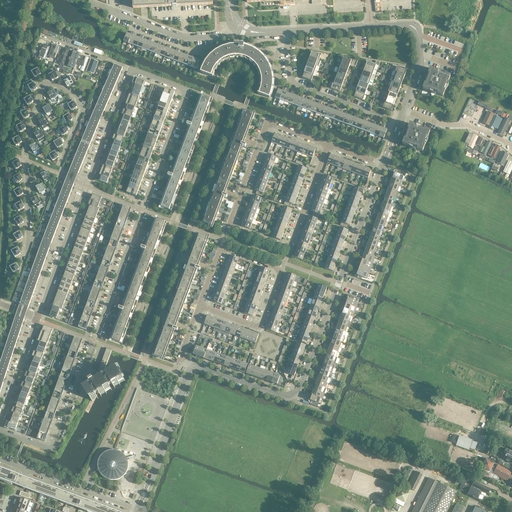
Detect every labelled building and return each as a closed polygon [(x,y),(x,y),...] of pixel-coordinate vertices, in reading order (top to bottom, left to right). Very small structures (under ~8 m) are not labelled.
[(212,0),(132,0),(133,8),(140,8),(147,7),(151,7),(173,6),(173,7),(177,6),(210,4),(213,4),(212,0)] [(432,0),(433,3),(450,2),(450,10),(474,9),(473,0),(432,0)] [(124,42),(128,44),(133,32),(131,31),(130,34),(127,33),(124,42)] [(133,45),(137,47),(142,35),(140,35),(139,38),(136,37),(133,45)] [(142,49),(146,50),(151,39),(149,38),(148,41),(145,40),(142,49)] [(154,43),(151,52),(155,54),(160,42),(158,41),(157,44),(154,43)] [(53,44),(48,56),(55,58),(57,53),(56,52),(54,51),(56,46),(53,44)] [(201,72),(212,77),(214,71),(215,70),(216,70),(216,69),(217,69),(217,68),(217,67),(218,66),(219,66),(219,65),(220,65),(220,64),(220,63),(221,63),(222,63),(223,62),(224,62),(224,61),(224,60),(225,60),(226,60),(227,60),(228,60),(228,59),(229,59),(230,58),(231,58),(231,59),(232,59),(233,59),(233,58),(234,58),(234,57),(235,57),(235,56),(237,56),(240,56),(240,58),(241,58),(241,59),(242,59),(243,59),(244,59),(245,59),(245,60),(246,60),(247,61),(248,61),(249,61),(249,62),(250,62),(250,63),(251,64),(252,64),(253,64),(253,65),(253,66),(254,66),(254,67),(255,67),(255,68),(256,68),(256,69),(256,70),(257,71),(258,72),(259,73),(259,74),(258,74),(258,75),(259,76),(259,77),(260,77),(260,78),(259,79),(259,80),(259,81),(260,82),(260,83),(260,84),(259,84),(259,85),(259,86),(259,87),(260,87),(260,88),(258,93),(269,98),(271,91),(272,87),(273,83),(274,83),(274,79),(273,71),(270,64),(266,57),(260,52),(253,48),(249,46),(250,45),(239,44),(239,45),(236,45),(234,45),(230,45),(223,47),(216,51),(210,56),(205,62),(202,69),(201,72)] [(41,48),(38,57),(41,58),(40,60),(44,61),(49,47),(44,45),(43,48),(41,48)] [(163,47),(160,55),(165,57),(169,45),(167,45),(166,48),(163,47)] [(59,56),(58,60),(60,61),(59,65),(64,67),(71,50),(65,48),(62,57),(59,56)] [(172,50),(169,59),(174,60),(178,49),(176,48),(175,51),(172,50)] [(68,57),(67,60),(69,61),(67,65),(75,68),(80,54),(73,51),(70,57),(68,57)] [(181,53),(178,62),(183,64),(187,52),(185,52),(184,55),(181,53)] [(308,55),(308,57),(319,61),(320,55),(312,52),(310,55),(308,55)] [(190,57),(187,65),(191,67),(196,55),(194,55),(193,58),(190,57)] [(89,58),(86,56),(84,60),(81,59),(79,65),(82,66),(80,70),(83,72),(89,58)] [(319,61),(308,57),(307,58),(309,59),(308,62),(317,65),(319,66),(321,62),(319,61)] [(342,58),(340,63),(349,66),(350,63),(352,64),(354,60),(349,59),(349,60),(342,58)] [(91,59),(87,71),(94,74),(98,62),(91,59)] [(375,64),(367,61),(366,64),(364,64),(363,66),(374,70),(376,65),(379,66),(380,62),(376,61),(375,64)] [(305,65),(304,67),(315,71),(317,65),(308,62),(307,66),(305,65)] [(349,66),(340,63),(338,68),(349,72),(350,70),(348,69),(349,66)] [(113,66),(112,69),(120,73),(123,68),(114,64),(113,66)] [(374,70),(363,66),(362,67),(364,68),(363,71),(372,75),(374,70)] [(305,69),(304,72),(313,76),(315,71),(304,67),(303,69),(305,69)] [(409,69),(405,68),(404,69),(398,67),(396,72),(405,75),(406,72),(408,73),(409,69)] [(37,68),(31,71),(35,78),(41,74),(37,68)] [(349,72),(338,68),(336,73),(345,76),(347,73),(348,74),(349,72)] [(112,69),(110,75),(118,78),(120,73),(112,69)] [(435,71),(430,69),(428,74),(427,75),(427,76),(426,77),(425,79),(425,81),(425,82),(425,83),(425,84),(423,89),(428,91),(429,92),(430,93),(431,93),(432,94),(435,95),(437,95),(438,95),(443,96),(445,91),(446,90),(447,88),(448,87),(449,83),(449,82),(448,81),(450,76),(445,74),(444,73),(442,72),(441,71),(438,71),(437,71),(435,71)] [(52,70),(48,72),(49,74),(49,75),(48,75),(52,81),(58,77),(57,76),(60,75),(59,72),(56,74),(55,71),(54,72),(52,70)] [(372,75),(363,71),(362,75),(360,74),(359,76),(370,80),(372,75)] [(301,75),(300,77),(302,78),(311,81),(313,76),(304,72),(303,76),(301,75)] [(403,78),(405,75),(396,72),(394,77),(405,81),(405,79),(403,78)] [(336,73),(335,78),(345,82),(346,80),(344,79),(345,76),(336,73)] [(110,75),(107,80),(116,84),(118,78),(110,75)] [(73,76),(70,77),(69,76),(65,78),(66,80),(64,81),(67,87),(74,83),(73,81),(75,80),(73,76)] [(370,80),(359,76),(359,78),(361,78),(359,82),(368,85),(370,80)] [(134,77),(133,81),(134,82),(134,84),(143,88),(145,82),(138,79),(138,78),(134,77)] [(404,83),(405,81),(394,77),(392,82),(401,85),(402,82),(404,83)] [(335,78),(333,83),(342,86),(343,83),(345,84),(345,82),(335,78)] [(28,85),(31,92),(38,88),(34,82),(32,80),(27,83),(28,85)] [(107,80),(105,85),(113,89),(116,84),(107,80)] [(356,84),(356,86),(367,90),(368,85),(359,82),(358,85),(356,84)] [(392,82),(390,87),(401,91),(402,89),(400,88),(401,85),(392,82)] [(333,83),(331,88),(342,92),(342,90),(340,90),(342,86),(333,83)] [(134,84),(132,89),(141,93),(143,88),(134,84)] [(105,85),(103,91),(111,94),(113,89),(105,85)] [(367,90),(356,86),(355,88),(357,88),(356,92),(365,95),(367,90)] [(390,87),(388,92),(397,95),(398,92),(400,93),(401,91),(390,87)] [(279,100),(284,88),(283,88),(282,91),(278,89),(275,98),(279,100)] [(132,89),(130,94),(140,98),(141,93),(132,89)] [(165,89),(163,93),(173,97),(175,92),(165,89)] [(54,90),(48,94),(51,100),(57,96),(54,90)] [(103,91),(100,96),(109,100),(111,94),(103,91)] [(289,103),(293,91),(292,91),(291,94),(287,93),(284,101),(289,103)] [(352,94),(352,96),(363,100),(365,95),(356,92),(355,95),(352,94)] [(397,95),(388,92),(386,97),(397,101),(398,99),(396,99),(397,95)] [(163,93),(162,98),(171,101),(173,97),(163,93)] [(28,96),(27,94),(24,96),(25,98),(24,99),(27,105),(34,102),(30,95),(28,96)] [(130,94),(128,99),(138,103),(140,98),(130,94)] [(298,106),(302,95),(301,94),(299,97),(296,96),(293,105),(298,106)] [(172,178),(161,207),(171,211),(213,99),(203,95),(195,115),(194,114),(192,119),(194,120),(192,124),(190,123),(190,124),(187,123),(187,125),(191,127),(176,166),(175,165),(173,170),(175,171),(173,175),(172,175),(171,174),(171,175),(169,174),(168,176),(172,178)] [(100,96),(98,101),(106,105),(109,100),(100,96)] [(386,97),(385,102),(393,105),(395,102),(397,103),(397,101),(386,97)] [(162,98),(160,102),(169,106),(171,101),(162,98)] [(305,99),(302,108),(307,110),(311,98),(310,98),(309,101),(305,99)] [(128,99),(126,104),(136,108),(138,103),(128,99)] [(67,104),(64,106),(68,112),(71,111),(77,107),(74,101),(67,104)] [(106,105),(98,101),(96,106),(104,110),(106,105)] [(318,104),(314,103),(311,111),(316,113),(320,101),(319,101),(318,104)] [(160,102),(158,107),(168,110),(169,106),(160,102)] [(385,102),(383,107),(393,112),(394,109),(392,109),(393,105),(385,102)] [(126,104),(124,109),(134,113),(136,108),(126,104)] [(327,107),(323,106),(320,115),(325,116),(329,105),(328,104),(327,107)] [(49,105),(43,108),(46,115),(53,111),(49,105)] [(104,110),(96,106),(93,112),(102,115),(104,110)] [(477,122),(483,109),(477,106),(470,119),(477,122)] [(19,110),(24,119),(30,115),(25,107),(19,110)] [(332,110),(329,118),(334,120),(338,108),(337,108),(336,111),(332,110)] [(124,109),(122,114),(132,118),(134,113),(124,109)] [(243,110),(203,217),(201,222),(211,226),(222,196),(226,198),(227,195),(225,195),(225,194),(223,194),(225,189),(227,190),(228,185),(227,184),(241,146),(246,147),(246,145),(244,144),(244,143),(242,143),(244,138),(246,139),(247,134),(246,133),(253,114),(243,110)] [(486,110),(479,124),(486,128),(493,113),(486,110)] [(157,111),(155,116),(164,119),(166,115),(157,111)] [(342,113),(338,121),(343,123),(347,112),(346,111),(345,114),(342,113)] [(102,115),(93,112),(93,114),(92,116),(100,120),(101,117),(102,115)] [(69,113),(63,117),(66,123),(73,120),(69,113)] [(122,114),(120,120),(130,123),(132,118),(122,114)] [(354,117),(351,116),(347,125),(352,126),(356,115),(355,114),(354,117)] [(489,127),(493,129),(496,123),(499,124),(501,121),(497,119),(499,116),(495,114),(489,127)] [(92,116),(89,122),(98,125),(100,120),(92,116)] [(155,116),(153,120),(163,124),(164,119),(155,116)] [(38,121),(42,127),(43,130),(49,127),(47,124),(48,124),(45,117),(38,121)] [(361,130),(365,118),(364,118),(363,121),(360,120),(357,128),(361,130)] [(120,120),(118,125),(128,128),(130,123),(120,120)] [(153,120),(151,125),(161,129),(163,124),(153,120)] [(369,123),(366,131),(370,133),(374,122),(373,121),(372,124),(369,123)] [(503,121),(498,131),(502,133),(504,129),(507,130),(509,126),(506,125),(507,123),(503,121)] [(22,122),(16,126),(20,132),(26,129),(22,122)] [(89,122),(87,127),(96,131),(98,125),(89,122)] [(381,127),(378,126),(375,135),(379,136),(383,125),(382,124),(381,127)] [(415,126),(410,124),(408,129),(407,130),(406,131),(405,132),(405,134),(404,136),(404,138),(404,139),(402,144),(408,146),(407,146),(408,147),(410,148),(412,149),(415,150),(417,150),(422,151),(424,146),(425,146),(426,145),(427,143),(428,142),(428,138),(428,137),(428,136),(430,131),(425,129),(424,129),(423,128),(422,127),(420,126),(418,126),(416,126),(415,126)] [(118,125),(117,130),(126,133),(128,128),(118,125)] [(58,129),(62,136),(68,132),(64,126),(58,129)] [(87,127),(85,133),(93,136),(96,131),(87,127)] [(150,129),(148,134),(158,137),(159,133),(150,129)] [(40,130),(34,134),(38,140),(39,141),(43,139),(43,137),(44,137),(40,130)] [(117,130),(115,135),(125,138),(126,133),(117,130)] [(85,133),(83,138),(91,141),(93,136),(85,133)] [(148,134),(146,138),(156,142),(158,137),(148,134)] [(275,134),(271,142),(276,144),(280,136),(275,134)] [(468,146),(472,148),(475,142),(478,144),(480,140),(476,139),(478,136),(473,134),(468,146)] [(115,135),(113,140),(123,143),(125,138),(115,135)] [(16,146),(22,142),(18,136),(12,140),(16,146)] [(280,136),(276,144),(282,146),(285,137),(280,136)] [(285,137),(282,146),(287,148),(290,139),(285,137)] [(60,138),(53,142),(57,148),(63,145),(60,138)] [(83,138),(81,143),(89,147),(91,141),(83,138)] [(290,139),(287,148),(292,150),(295,141),(290,139)] [(478,151),(486,154),(491,142),(486,139),(483,146),(481,145),(478,151)] [(113,140),(111,145),(121,148),(123,143),(113,140)] [(300,143),(295,141),(292,150),(297,152),(300,143)] [(36,143),(30,147),(33,153),(40,149),(36,143)] [(81,143),(78,149),(87,152),(89,147),(81,143)] [(145,143),(143,147),(153,151),(154,146),(145,143)] [(305,145),(300,143),(297,152),(302,154),(305,145)] [(111,145),(109,150),(119,154),(121,148),(111,145)] [(310,147),(305,145),(302,154),(307,156),(310,147)] [(491,158),(495,159),(501,147),(497,145),(495,148),(493,147),(489,156),(491,157),(491,158)] [(143,147),(141,152),(151,155),(153,151),(143,147)] [(316,149),(310,147),(307,156),(312,158),(316,149)] [(78,149),(76,154),(85,157),(87,152),(78,149)] [(109,150),(107,155),(117,159),(119,154),(109,150)] [(503,165),(508,154),(500,150),(495,161),(503,165)] [(55,151),(49,154),(52,161),(59,157),(55,151)] [(141,152),(140,156),(149,160),(151,155),(141,152)] [(76,154),(74,159),(82,163),(85,157),(76,154)] [(268,154),(266,159),(274,163),(276,158),(268,154)] [(335,156),(330,154),(327,163),(332,165),(335,156)] [(107,155),(105,160),(115,164),(117,159),(107,155)] [(140,156),(138,161),(148,164),(149,160),(140,156)] [(341,158),(335,156),(332,165),(337,167),(341,158)] [(12,160),(13,162),(12,163),(16,169),(22,166),(18,159),(17,160),(16,158),(12,160)] [(341,158),(337,167),(343,169),(346,160),(341,158)] [(73,162),(72,165),(80,168),(82,163),(74,159),(73,162)] [(266,159),(264,165),(272,168),(274,163),(266,159)] [(105,160),(103,165),(113,169),(115,164),(105,160)] [(346,160),(343,169),(348,171),(351,162),(346,160)] [(502,171),(509,175),(511,167),(511,161),(510,162),(506,160),(502,171)] [(138,161),(136,166),(146,169),(148,164),(138,161)] [(356,164),(351,162),(348,171),(353,172),(356,164)] [(361,166),(356,164),(353,172),(358,174),(361,166)] [(72,165),(69,170),(78,173),(80,168),(72,165)] [(103,165),(102,170),(111,174),(113,169),(103,165)] [(272,168),(264,165),(262,170),(270,173),(272,168)] [(298,166),(296,171),(305,174),(307,169),(298,166)] [(366,168),(361,166),(358,174),(363,176),(366,168)] [(371,170),(366,168),(363,176),(368,178),(371,170)] [(394,170),(393,174),(394,174),(393,178),(402,181),(404,176),(399,174),(400,171),(396,169),(395,170),(394,170)] [(78,173),(69,170),(67,176),(65,181),(74,184),(75,180),(78,173)] [(102,170),(100,175),(109,179),(111,174),(102,170)] [(270,173),(262,170),(260,175),(269,178),(270,173)] [(41,175),(44,181),(51,177),(47,171),(41,175)] [(305,174),(296,171),(294,176),(303,179),(305,174)] [(13,177),(16,182),(16,183),(23,180),(19,173),(13,177)] [(133,174),(131,179),(141,182),(143,178),(133,174)] [(100,175),(98,180),(108,184),(109,179),(100,175)] [(269,178),(260,175),(258,180),(267,183),(269,178)] [(324,175),(322,180),(331,184),(332,178),(324,175)] [(294,176),(293,181),(301,184),(303,179),(294,176)] [(387,179),(386,181),(399,186),(400,187),(402,181),(393,178),(392,181),(387,179)] [(131,179),(130,183),(139,187),(141,182),(131,179)] [(267,183),(258,180),(256,185),(265,188),(267,183)] [(322,180),(320,185),(329,189),(331,184),(322,180)] [(65,181),(63,186),(72,189),(74,184),(65,181)] [(301,184),(293,181),(291,186),(299,189),(301,184)] [(399,186),(386,181),(385,183),(390,185),(389,188),(397,191),(399,186)] [(36,187),(39,193),(46,190),(42,183),(36,187)] [(265,188),(256,185),(254,190),(257,191),(256,194),(262,196),(265,188)] [(320,185),(318,191),(327,194),(329,189),(320,185)] [(63,186),(61,192),(70,195),(72,189),(63,186)] [(299,189),(291,186),(289,191),(297,194),(299,189)] [(14,191),(16,195),(17,197),(24,194),(20,187),(14,191)] [(355,187),(353,192),(361,195),(363,190),(355,187)] [(128,188),(126,192),(136,196),(138,191),(128,188)] [(383,189),(382,191),(395,196),(397,191),(389,188),(388,191),(383,189)] [(297,194),(289,191),(287,196),(296,200),(297,194)] [(327,194),(318,191),(316,196),(325,199),(327,194)] [(395,196),(382,191),(381,194),(386,196),(385,198),(393,201),(395,196)] [(60,194),(59,197),(68,200),(70,195),(61,192),(60,194)] [(353,192),(351,197),(359,200),(361,195),(353,192)] [(92,195),(91,199),(100,203),(101,198),(102,198),(95,195),(95,196),(92,195)] [(252,195),(251,200),(259,203),(261,198),(252,195)] [(31,200),(35,206),(36,205),(37,207),(42,204),(41,202),(37,196),(31,200)] [(287,196),(285,202),(284,205),(290,207),(291,204),(294,205),(296,200),(287,196)] [(316,196),(314,201),(323,204),(325,199),(316,196)] [(59,197),(57,202),(65,206),(68,200),(59,197)] [(351,197),(349,202),(357,205),(359,200),(351,197)] [(379,199),(378,202),(391,206),(393,201),(385,198),(384,201),(379,199)] [(91,199),(88,205),(89,206),(90,205),(91,206),(98,208),(100,203),(91,199)] [(15,205),(16,207),(18,211),(24,207),(21,201),(19,202),(18,200),(15,202),(16,204),(15,205)] [(259,203),(251,200),(249,205),(257,208),(259,203)] [(314,201),(312,206),(321,209),(323,204),(314,201)] [(57,202),(55,208),(63,211),(65,206),(57,202)] [(349,202),(347,207),(356,210),(357,205),(349,202)] [(391,206),(378,202),(377,204),(382,206),(381,208),(389,211),(391,206)] [(89,206),(88,210),(97,213),(99,209),(98,208),(91,206),(90,205),(89,206)] [(124,205),(116,226),(123,229),(124,229),(132,208),(124,205)] [(249,205),(247,210),(255,214),(257,208),(249,205)] [(283,206),(281,211),(290,215),(292,210),(283,206)] [(313,212),(312,215),(318,217),(321,209),(312,206),(311,211),(313,212)] [(347,207),(345,212),(354,215),(356,210),(347,207)] [(55,208),(53,213),(61,216),(63,211),(55,208)] [(375,209),(374,212),(387,216),(389,211),(381,208),(380,211),(375,209)] [(88,210),(86,215),(95,218),(97,213),(88,210)] [(255,214),(247,210),(245,215),(254,219),(255,214)] [(290,215),(281,211),(279,216),(288,220),(290,215)] [(52,215),(51,218),(59,222),(61,216),(53,213),(51,212),(50,214),(52,215)] [(345,212),(343,217),(352,220),(354,215),(345,212)] [(387,216),(374,212),(374,214),(379,216),(377,219),(385,222),(387,216)] [(14,219),(16,223),(18,226),(24,222),(20,216),(19,214),(13,218),(14,219)] [(86,215),(84,220),(94,223),(95,218),(86,215)] [(254,219),(245,215),(243,221),(252,224),(254,219)] [(279,216),(277,222),(286,225),(288,220),(279,216)] [(309,216),(307,221),(315,224),(317,219),(309,216)] [(343,217),(340,225),(346,227),(348,225),(350,226),(352,220),(343,217)] [(51,218),(49,224),(57,227),(59,222),(51,218)] [(123,311),(112,340),(122,344),(134,312),(137,302),(167,222),(157,219),(150,238),(148,243),(146,247),(145,250),(127,298),(126,298),(124,303),(125,303),(124,308),(122,307),(122,308),(119,307),(118,309),(123,311)] [(84,220),(83,224),(92,228),(94,223),(84,220)] [(243,221),(241,226),(250,229),(252,224),(243,221)] [(307,221),(305,226),(314,229),(315,224),(307,221)] [(277,222),(276,227),(284,230),(286,225),(277,222)] [(384,227),(371,222),(370,224),(375,226),(374,229),(382,232),(384,227)] [(49,224),(47,229),(55,233),(57,227),(49,224)] [(83,224),(81,229),(90,233),(92,228),(83,224)] [(116,226),(108,246),(116,249),(124,229),(123,229),(116,226)] [(305,226),(303,231),(312,234),(314,229),(305,226)] [(276,227),(274,232),(282,235),(284,230),(276,227)] [(340,227),(338,232),(346,236),(348,230),(340,227)] [(46,231),(45,235),(53,238),(55,233),(47,229),(45,229),(44,230),(46,231)] [(81,229),(79,234),(88,237),(90,233),(81,229)] [(13,235),(16,239),(17,241),(23,237),(19,231),(13,235)] [(312,234),(303,231),(301,236),(310,239),(312,234)] [(274,232),(272,237),(280,240),(282,235),(274,232)] [(336,237),(344,241),(346,236),(338,232),(336,237)] [(380,237),(367,232),(366,234),(371,236),(370,239),(378,242),(380,237)] [(44,236),(42,240),(51,243),(53,238),(45,235),(43,234),(42,236),(44,236)] [(79,234),(77,239),(86,242),(88,237),(79,234)] [(197,234),(154,350),(152,355),(162,358),(173,329),(177,331),(178,329),(176,328),(176,327),(174,327),(176,322),(177,323),(179,318),(178,317),(195,269),(200,270),(201,268),(198,267),(196,266),(198,261),(200,262),(202,257),(200,257),(207,237),(197,234)] [(301,236),(300,241),(308,244),(310,239),(301,236)] [(336,237),(334,242),(342,246),(344,241),(336,237)] [(77,239),(75,244),(84,247),(86,242),(77,239)] [(364,240),(363,242),(376,247),(378,242),(370,239),(369,242),(364,240)] [(300,241),(298,246),(306,249),(308,244),(300,241)] [(342,246),(334,242),(332,248),(341,251),(342,246)] [(376,247),(363,242),(362,245),(367,246),(366,249),(374,252),(376,247)] [(75,244),(74,248),(83,252),(84,247),(75,244)] [(41,245),(39,250),(47,253),(49,248),(41,245)] [(11,251),(15,257),(21,253),(17,247),(16,248),(15,246),(12,248),(13,250),(11,251)] [(108,246),(101,267),(109,270),(116,249),(108,246)] [(298,246),(296,251),(304,254),(306,249),(298,246)] [(74,248),(72,253),(81,257),(83,252),(74,248)] [(341,251),(332,248),(330,253),(339,256),(341,251)] [(374,252),(366,249),(365,252),(360,250),(359,253),(373,257),(372,257),(374,252)] [(47,253),(39,250),(37,256),(45,259),(47,253)] [(296,251),(294,257),(302,260),(304,254),(296,251)] [(72,253),(70,258),(79,261),(81,257),(72,253)] [(339,256),(330,253),(328,258),(337,261),(339,256)] [(373,257),(359,253),(358,255),(363,257),(362,259),(372,263),(374,258),(373,257)] [(45,259),(37,256),(35,261),(43,264),(45,259)] [(230,256),(228,261),(237,264),(238,259),(230,256)] [(70,258),(68,263),(77,266),(79,261),(70,258)] [(328,258),(326,263),(335,266),(337,261),(328,258)] [(372,263),(362,259),(361,262),(356,260),(356,263),(370,268),(372,263)] [(43,264),(35,261),(33,267),(42,270),(43,264)] [(228,261),(226,266),(235,269),(237,264),(228,261)] [(19,269),(16,263),(14,264),(13,262),(9,264),(8,264),(7,265),(9,269),(7,270),(8,270),(10,273),(12,272),(13,273),(16,271),(19,269)] [(68,263),(66,268),(75,271),(77,266),(68,263)] [(326,263),(324,268),(333,271),(335,266),(326,263)] [(370,268),(356,263),(355,265),(360,267),(359,270),(368,273),(370,268)] [(226,266),(224,271),(233,274),(235,269),(226,266)] [(42,270),(33,267),(31,272),(40,275),(42,270)] [(101,267),(93,287),(101,290),(109,270),(101,267)] [(261,267),(259,272),(267,275),(269,270),(261,267)] [(66,268),(65,272),(74,276),(75,271),(66,268)] [(368,273),(359,270),(357,274),(355,274),(354,277),(361,279),(362,277),(366,279),(368,273)] [(224,271),(223,276),(231,279),(233,274),(224,271)] [(40,275),(31,272),(29,278),(38,281),(40,275)] [(65,272),(63,277),(72,280),(74,276),(65,272)] [(267,275),(259,272),(257,277),(266,280),(267,275)] [(288,273),(286,278),(294,281),(296,276),(288,273)] [(223,276),(221,281),(229,284),(231,279),(223,276)] [(63,277),(61,282),(70,285),(72,280),(63,277)] [(257,277),(255,282),(264,285),(266,280),(257,277)] [(38,281),(29,278),(27,283),(36,286),(38,281)] [(286,278),(284,283),(292,286),(294,281),(286,278)] [(221,281),(219,286),(227,289),(229,284),(221,281)] [(61,282),(59,287),(68,290),(70,285),(61,282)] [(255,282),(254,287),(262,290),(264,285),(255,282)] [(36,286),(27,283),(25,288),(34,291),(36,286)] [(284,283),(282,288),(290,291),(292,286),(284,283)] [(319,285),(317,290),(325,293),(327,287),(319,285)] [(219,286),(217,291),(225,294),(227,289),(219,286)] [(59,287),(58,292),(66,295),(68,290),(59,287)] [(93,287),(86,307),(94,310),(101,290),(93,287)] [(254,287),(252,293),(260,296),(262,290),(254,287)] [(34,291),(25,288),(23,294),(32,297),(34,291)] [(282,288),(280,293),(288,296),(290,291),(282,288)] [(217,291),(215,296),(223,299),(225,294),(217,291)] [(58,292),(56,296),(65,300),(66,295),(58,292)] [(252,293),(250,298),(258,301),(260,296),(252,293)] [(280,293),(278,298),(287,302),(288,296),(280,293)] [(32,297),(23,294),(21,299),(30,302),(32,297)] [(315,295),(313,300),(321,303),(323,298),(315,295)] [(358,299),(348,295),(347,298),(348,298),(346,303),(356,307),(358,302),(358,299)] [(56,296),(54,301),(63,304),(65,300),(56,296)] [(215,296),(213,302),(221,305),(223,299),(215,296)] [(250,298),(248,303),(256,306),(258,301),(250,298)] [(278,298),(276,304),(285,307),(287,302),(278,298)] [(30,302),(21,299),(19,305),(28,308),(30,302)] [(313,300),(311,305),(319,308),(321,303),(313,300)] [(248,303),(246,308),(254,311),(256,306),(248,303)] [(340,304),(339,307),(354,312),(356,307),(346,303),(345,306),(340,304)] [(276,304),(274,309),(283,312),(285,307),(276,304)] [(28,308),(19,305),(17,310),(16,316),(24,319),(26,313),(28,308)] [(51,305),(50,310),(58,313),(60,308),(54,306),(52,306),(52,305),(51,305)] [(311,305),(309,310),(317,313),(319,308),(311,305)] [(86,307),(78,327),(86,330),(94,310),(93,310),(86,307)] [(354,312),(339,307),(338,309),(343,311),(342,314),(352,317),(354,312)] [(246,308),(244,313),(252,316),(254,311),(246,308)] [(274,309),(272,314),(281,317),(283,312),(274,309)] [(50,310),(48,316),(56,319),(58,313),(50,310)] [(309,310),(307,315),(316,318),(317,313),(309,310)] [(272,314),(271,319),(279,322),(281,317),(272,314)] [(336,314),(335,317),(348,321),(348,322),(350,322),(352,317),(342,314),(341,316),(336,314)] [(207,315),(204,324),(209,326),(212,317),(207,315)] [(307,315),(305,320),(314,323),(316,318),(307,315)] [(16,316),(14,321),(22,324),(24,319),(16,316)] [(212,317),(209,326),(215,328),(218,319),(212,317)] [(348,321),(335,317),(335,319),(340,321),(338,324),(347,327),(348,322),(348,321)] [(218,319),(215,328),(220,329),(223,321),(218,319)] [(271,319),(269,324),(277,327),(279,322),(271,319)] [(305,320),(303,325),(312,328),(314,323),(305,320)] [(14,321),(12,327),(21,330),(22,324),(14,321)] [(223,321),(220,329),(225,331),(228,323),(223,321)] [(228,323),(225,331),(230,333),(233,325),(228,323)] [(269,324),(267,329),(275,332),(277,327),(269,324)] [(333,325),(332,327),(345,332),(347,327),(338,324),(337,326),(333,325)] [(53,329),(44,325),(42,330),(51,334),(53,329)] [(233,325),(230,333),(235,335),(238,327),(233,325)] [(303,325),(301,331),(310,333),(312,328),(303,325)] [(12,327),(10,332),(19,335),(21,330),(12,327)] [(238,327),(235,335),(240,337),(243,329),(238,327)] [(345,332),(332,327),(331,329),(336,331),(335,334),(343,337),(345,332)] [(248,331),(243,329),(240,337),(245,339),(248,331)] [(51,334),(42,330),(40,335),(49,339),(51,334)] [(254,333),(248,331),(245,339),(250,341),(254,333)] [(301,331),(300,336),(308,339),(310,333),(301,331)] [(10,332),(8,338),(17,341),(19,335),(10,332)] [(254,333),(250,341),(256,343),(259,335),(254,333)] [(71,342),(70,342),(72,343),(75,336),(68,334),(66,340),(71,342)] [(343,337),(335,334),(334,337),(329,335),(328,337),(341,342),(343,337)] [(40,335),(38,340),(47,344),(49,339),(40,335)] [(300,336),(298,341),(306,344),(308,339),(300,336)] [(75,337),(67,358),(74,360),(75,361),(83,340),(75,337)] [(341,342),(328,337),(327,339),(332,341),(331,344),(339,347),(341,342)] [(8,338),(6,343),(15,346),(17,341),(8,338)] [(38,340),(36,346),(45,349),(47,344),(38,340)] [(297,342),(295,347),(304,350),(306,345),(297,342)] [(6,343),(5,349),(13,351),(15,346),(6,343)] [(36,346),(34,351),(43,354),(45,349),(36,346)] [(196,346),(193,354),(198,356),(201,348),(196,346)] [(295,347),(293,352),(302,355),(304,350),(295,347)] [(337,352),(324,347),(323,350),(328,351),(327,354),(335,357),(337,352)] [(106,348),(98,371),(103,373),(111,350),(106,348)] [(206,350),(201,348),(198,356),(203,358),(206,350)] [(5,349),(3,354),(12,357),(13,351),(5,349)] [(212,351),(206,350),(203,358),(209,360),(212,351)] [(34,351),(33,356),(41,359),(43,354),(34,351)] [(212,351),(209,360),(214,361),(217,353),(212,351)] [(293,352),(291,358),(300,361),(302,355),(293,352)] [(217,353),(214,361),(219,363),(222,355),(217,353)] [(3,354),(1,360),(10,362),(12,357),(3,354)] [(321,355),(320,358),(333,362),(335,357),(327,354),(326,357),(321,355)] [(222,355),(219,363),(224,365),(227,357),(222,355)] [(33,356),(31,361),(40,364),(41,359),(33,356)] [(227,357),(224,365),(229,367),(232,359),(227,357)] [(67,358),(60,378),(67,380),(68,381),(75,361),(74,360),(67,358)] [(290,363),(298,366),(300,361),(291,358),(290,363)] [(333,362),(320,358),(320,360),(324,361),(323,364),(331,367),(333,362)] [(232,359),(229,367),(234,369),(237,361),(232,359)] [(1,360),(0,362),(0,365),(8,368),(10,362),(1,360)] [(31,361),(29,366),(38,369),(40,364),(31,361)] [(243,362),(237,361),(234,369),(240,371),(243,362)] [(248,364),(243,362),(240,371),(245,373),(248,364)] [(290,363),(288,368),(296,371),(298,366),(290,363)] [(249,365),(246,373),(251,375),(254,367),(249,365)] [(29,366),(27,371),(36,374),(38,369),(29,366)] [(254,367),(251,375),(257,377),(260,368),(254,367)] [(85,390),(92,402),(125,382),(122,377),(124,376),(120,369),(119,370),(118,368),(93,384),(91,380),(93,379),(92,377),(91,377),(90,374),(84,377),(86,380),(85,380),(87,383),(89,381),(91,385),(86,388),(87,389),(85,390)] [(260,368),(257,377),(262,379),(265,370),(260,368)] [(288,368),(286,373),(292,375),(291,378),(293,379),(296,371),(288,368)] [(330,372),(317,368),(316,370),(321,372),(320,375),(328,377),(330,372)] [(265,370),(262,379),(267,380),(270,372),(265,370)] [(27,371),(25,376),(34,379),(36,374),(27,371)] [(270,372),(267,380),(272,382),(275,374),(270,372)] [(275,374),(272,382),(277,384),(280,385),(281,383),(278,382),(280,376),(275,374)] [(25,376),(23,381),(32,385),(34,379),(25,376)] [(60,378),(52,398),(59,401),(60,401),(68,381),(67,380),(60,378)] [(326,382),(313,378),(312,380),(317,382),(316,385),(324,388),(326,382)] [(23,381),(21,386),(30,390),(32,385),(23,381)] [(310,386),(309,388),(322,393),(322,392),(324,388),(316,385),(315,387),(310,386)] [(21,386),(19,391),(28,395),(30,390),(21,386)] [(322,393),(309,388),(308,390),(313,392),(312,395),(322,398),(324,393),(322,393)] [(19,391),(18,397),(26,400),(28,395),(19,391)] [(322,398),(312,395),(310,400),(309,399),(308,402),(311,403),(310,404),(317,407),(318,403),(320,404),(322,398)] [(18,397),(16,402),(25,405),(26,400),(18,397)] [(52,398),(45,418),(53,421),(60,401),(59,401),(52,398)] [(16,402),(14,407),(23,410),(25,405),(16,402)] [(14,407),(12,412),(21,415),(23,410),(14,407)] [(19,420),(20,418),(21,418),(22,415),(21,415),(12,412),(10,417),(19,420)] [(7,421),(7,422),(17,425),(18,423),(19,423),(20,420),(19,420),(10,417),(8,422),(7,421)] [(53,421),(45,418),(37,439),(45,442),(53,421)] [(8,428),(15,430),(16,431),(17,428),(16,428),(17,425),(7,422),(4,428),(8,429),(8,428)] [(470,448),(472,441),(473,440),(459,435),(456,446),(469,450),(470,448)] [(143,449),(137,466),(143,468),(149,452),(143,449)] [(127,461),(129,460),(135,458),(134,455),(128,457),(126,458),(126,457),(125,456),(124,455),(123,453),(122,453),(120,452),(120,451),(118,451),(117,450),(116,450),(115,450),(114,450),(113,450),(111,450),(110,450),(109,450),(108,450),(107,451),(106,452),(105,452),(104,453),(103,454),(102,455),(101,456),(100,456),(100,457),(99,458),(98,460),(98,461),(98,462),(98,463),(98,464),(98,465),(98,466),(98,467),(98,468),(98,469),(98,470),(99,471),(99,472),(100,474),(101,474),(101,475),(102,476),(103,476),(104,477),(105,478),(106,479),(108,479),(109,480),(110,480),(111,480),(112,480),(113,480),(114,480),(116,480),(117,480),(118,479),(120,479),(120,478),(122,477),(123,477),(124,476),(125,474),(126,473),(126,472),(127,471),(127,470),(127,469),(128,468),(128,467),(128,466),(128,465),(128,464),(128,463),(128,462),(128,461),(127,461)] [(490,472),(494,463),(486,459),(481,467),(490,472)] [(0,478),(20,486),(73,506),(89,511),(123,511),(79,495),(79,497),(77,496),(75,496),(75,494),(27,476),(26,477),(24,476),(19,475),(19,474),(19,473),(19,472),(18,471),(17,471),(14,470),(3,467),(0,465),(0,478)] [(511,472),(507,469),(498,465),(493,474),(497,476),(507,481),(509,478),(511,480),(511,475),(510,475),(511,472)] [(404,486),(405,486),(413,470),(409,467),(400,484),(404,486)] [(494,482),(497,476),(493,474),(490,472),(481,468),(478,473),(494,482)] [(416,471),(408,487),(415,490),(423,474),(416,471)] [(465,476),(459,490),(464,491),(467,490),(471,478),(465,476)] [(446,511),(457,492),(429,478),(411,511),(446,511)] [(470,489),(468,495),(472,497),(476,499),(479,494),(480,490),(485,492),(488,494),(489,491),(490,489),(474,481),(470,489)] [(400,489),(396,498),(405,502),(410,493),(400,489)] [(31,507),(33,502),(21,498),(19,503),(31,507)] [(27,511),(28,511),(31,507),(19,503),(18,508),(27,511)]
